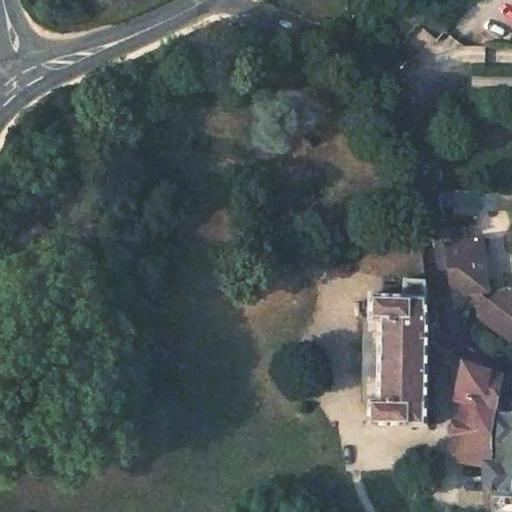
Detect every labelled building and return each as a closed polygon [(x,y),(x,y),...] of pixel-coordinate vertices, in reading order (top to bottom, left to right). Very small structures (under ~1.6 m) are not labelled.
[(439,202),(494,207),(495,193),(438,188),(439,202)] [(511,194),(495,193),(494,207),(507,208),(511,205),(511,194)] [(478,316),(510,341),(511,339),(511,293),(506,289),(497,291),(491,301),(485,292),(487,291),(480,242),(445,246),(454,306),(477,304),(478,316)] [(367,404),(367,425),(427,427),(427,350),(427,318),(422,280),(403,280),(402,295),(369,294),(369,319),(379,319),(377,404),(367,404)] [(367,404),(377,404),(379,319),(369,319),(362,319),(360,404),(367,404)] [(496,376),(456,361),(452,382),(462,385),(448,457),(484,465),(485,485),(492,486),(491,492),(511,493),(511,404),(490,403),(496,376)]
